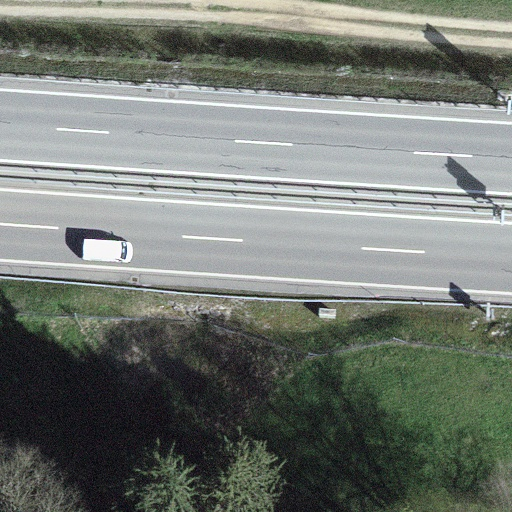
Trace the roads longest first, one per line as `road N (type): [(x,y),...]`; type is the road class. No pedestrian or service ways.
road 1 (motorway): [(0,222),(511,254)]
road 2 (motorway): [(511,156),(0,125)]
road 3 (track): [(511,41),(0,12)]
